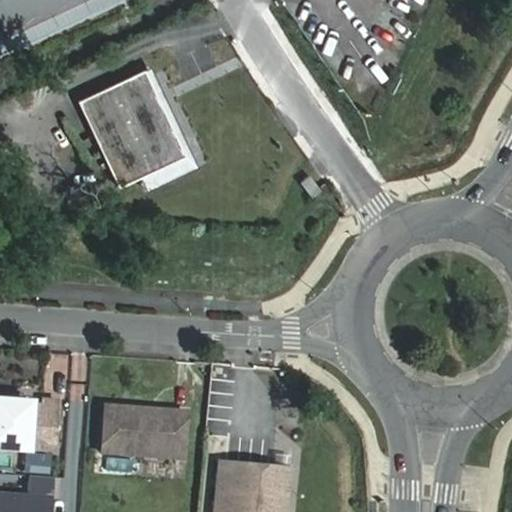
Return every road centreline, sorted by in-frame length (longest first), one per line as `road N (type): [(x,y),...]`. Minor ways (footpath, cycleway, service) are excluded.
road 1 (residential): [(0,314),(301,333)]
road 2 (residential): [(239,0),(391,237)]
road 3 (track): [(153,323),(0,210)]
road 4 (primary): [(383,385),(401,423),(404,511)]
road 5 (primary): [(449,511),(466,428),(492,402)]
